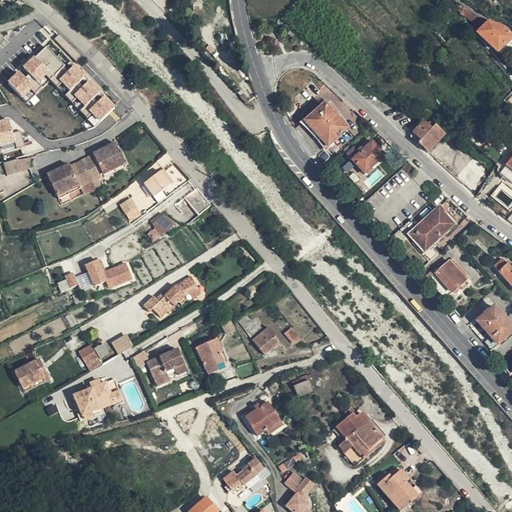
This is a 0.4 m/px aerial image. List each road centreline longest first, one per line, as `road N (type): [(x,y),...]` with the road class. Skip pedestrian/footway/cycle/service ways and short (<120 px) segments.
road 1 (residential): [(33,0),(143,111),(489,511)]
road 2 (secondary): [(511,400),(307,169),(257,73)]
road 3 (residential): [(257,73),(289,59),(330,71),(511,233)]
road 4 (unknown): [(263,377),(265,386),(239,417),(281,470),(286,494)]
